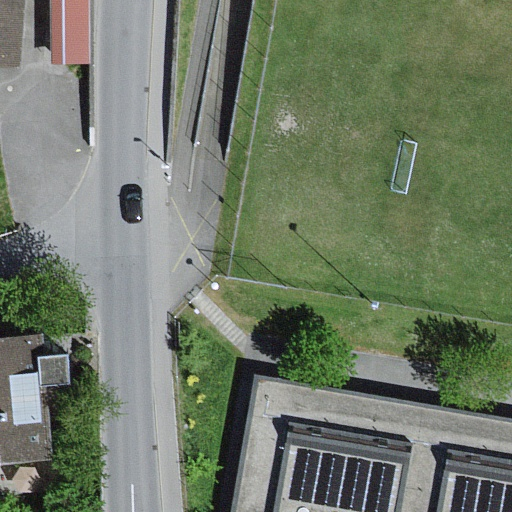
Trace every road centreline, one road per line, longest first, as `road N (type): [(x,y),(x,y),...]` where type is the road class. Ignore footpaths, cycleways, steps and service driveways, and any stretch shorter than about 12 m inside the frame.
road 1 (tertiary): [(131,511),(122,236)]
road 2 (tertiary): [(122,236),(122,0)]
road 3 (unclassified): [(122,236),(0,266)]
